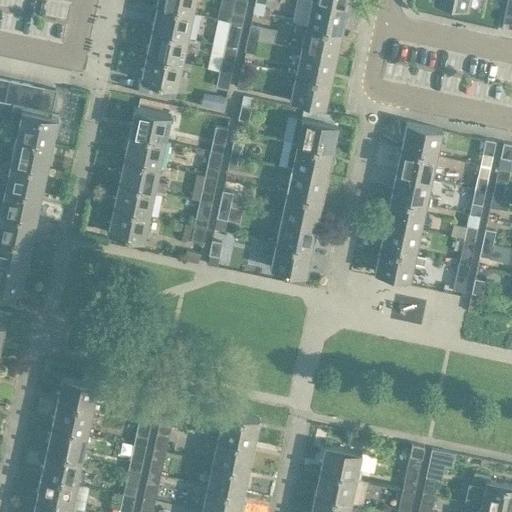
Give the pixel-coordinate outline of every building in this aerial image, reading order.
[(156,0),(156,5),(190,12),(192,0),(156,0)] [(219,0),(216,18),(229,21),(240,24),(242,15),(230,13),(232,0),(219,0)] [(232,0),(230,13),(242,15),(245,0),(232,0)] [(310,0),(305,25),(339,32),(344,7),(311,0),(310,0)] [(492,0),(490,12),(503,15),(506,0),(492,0)] [(511,0),(507,0),(503,23),(511,25),(511,0)] [(190,12),(156,5),(150,30),(185,37),(190,12)] [(225,37),(237,39),(240,24),(229,21),(225,37)] [(339,32),(305,25),(295,23),(293,32),(303,34),(299,50),(333,57),(339,32)] [(245,38),(256,41),(259,26),(249,24),(245,38)] [(185,37),(150,30),(145,54),(180,62),(185,37)] [(256,41),(245,38),(242,51),(253,53),(256,41)] [(219,61),(232,64),(235,48),(223,46),(219,61)] [(333,57),(299,50),(294,74),(328,81),(333,57)] [(180,62),(145,54),(140,78),(138,78),(138,80),(175,88),(176,87),(174,86),(180,62)] [(214,86),(226,89),(230,73),(218,70),(214,86)] [(248,76),(238,73),(235,87),(245,90),(248,76)] [(328,81),(294,74),(289,98),(288,98),(288,99),(324,107),(324,106),(323,105),(328,81)] [(0,100),(3,101),(8,80),(0,77),(0,100)] [(15,104),(19,82),(8,80),(3,101),(11,103),(15,104)] [(26,107),(31,84),(19,82),(15,104),(26,107)] [(38,109),(42,87),(31,84),(26,107),(38,109)] [(49,112),(54,89),(42,87),(38,109),(49,112)] [(14,135),(51,143),(57,117),(49,116),(49,112),(38,109),(26,107),(15,104),(11,103),(10,110),(18,117),(14,135)] [(246,121),(249,108),(249,107),(239,105),(236,119),(246,121)] [(128,133),(163,141),(168,116),(170,116),(170,114),(132,106),(132,108),(133,108),(128,133)] [(295,143),(330,151),(335,127),(336,127),(337,125),(299,117),(299,119),(300,120),(295,143)] [(441,130),(441,128),(404,121),(403,122),(405,123),(400,147),(434,154),(439,130),(441,130)] [(210,142),(223,145),(226,129),(213,126),(210,142)] [(163,141),(128,133),(122,158),(157,165),(163,141)] [(51,143),(14,135),(8,160),(46,168),(51,143)] [(481,153),(491,155),(494,140),(484,138),(481,153)] [(242,143),(231,141),(228,155),(239,157),(242,143)] [(509,159),(511,144),(502,142),(499,157),(509,159)] [(290,168),(325,175),(330,151),(295,143),(290,168)] [(429,178),(434,154),(400,147),(395,171),(429,178)] [(203,175),(215,178),(221,154),(208,151),(203,175)] [(239,157),(228,155),(225,168),(236,171),(239,157)] [(117,182),(152,190),(160,192),(162,184),(154,183),(157,165),(122,158),(117,182)] [(3,185),(40,193),(46,168),(8,160),(3,185)] [(325,175),(290,168),(285,193),(319,200),(325,175)] [(507,171),(497,168),(492,192),(502,194),(507,171)] [(425,196),(429,178),(395,171),(390,196),(424,204),(435,206),(437,198),(425,196)] [(203,175),(199,191),(212,194),(215,178),(203,175)] [(473,188),(484,190),(487,177),(476,175),(473,188)] [(147,214),(152,190),(117,182),(112,207),(147,214)] [(0,198),(0,209),(35,217),(40,193),(3,185),(0,198)] [(481,204),(484,190),(473,188),(470,202),(481,204)] [(218,204),(228,206),(231,193),(221,191),(218,204)] [(492,192),(489,206),(499,208),(502,194),(492,192)] [(319,200),(285,193),(280,217),(314,225),(319,200)] [(418,228),(424,204),(390,196),(384,221),(418,228)] [(194,215),(207,218),(210,202),(198,199),(194,215)] [(218,204),(215,217),(225,220),(228,206),(218,204)] [(141,238),(147,214),(112,207),(107,231),(106,230),(105,232),(143,240),(143,239),(141,238)] [(0,235),(30,242),(35,217),(0,209),(0,235)] [(274,242),(309,250),(314,225),(280,217),(274,242)] [(413,253),(418,228),(384,221),(379,245),(413,253)] [(463,238),(465,226),(452,223),(449,235),(463,238)] [(189,240),(201,243),(205,227),(192,224),(189,240)] [(473,240),(476,227),(465,225),(463,238),(473,240)] [(494,231),(484,228),(481,242),(491,244),(494,231)] [(30,242),(0,235),(0,261),(25,266),(30,242)] [(473,240),(463,238),(460,251),(470,253),(473,240)] [(220,243),(210,240),(207,254),(217,256),(220,243)] [(309,250),(274,242),(269,266),(268,266),(267,267),(304,275),(304,274),(304,273),(309,250)] [(481,242),(478,255),(488,257),(491,244),(481,242)] [(423,255),(413,253),(379,245),(374,270),(373,269),(372,271),(409,279),(410,277),(408,277),(411,261),(422,263),(423,255)] [(197,262),(199,253),(185,250),(183,259),(197,262)] [(25,266),(0,261),(0,288),(19,292),(25,266)] [(455,274),(452,288),(462,290),(465,276),(455,274)] [(483,280),(473,278),(470,292),(480,294),(483,280)] [(54,401),(91,409),(104,411),(106,401),(94,399),(97,384),(59,376),(54,401)] [(139,410),(151,412),(154,397),(143,394),(139,410)] [(91,409),(54,401),(49,425),(86,434),(91,409)] [(172,409),(160,407),(157,423),(169,425),(172,409)] [(215,436),(252,443),(258,418),(221,410),(215,436)] [(134,434),(146,437),(149,421),(137,418),(134,434)] [(81,459),(86,434),(49,425),(43,450),(81,459)] [(167,435),(155,432),(152,448),(164,450),(167,435)] [(210,460),(247,468),(252,443),(215,436),(210,460)] [(129,459),(140,462),(144,446),(132,443),(129,459)] [(408,454),(420,456),(423,445),(411,443),(408,454)] [(323,444),(318,468),(354,477),(360,451),(323,444)] [(43,450),(38,475),(75,483),(81,459),(43,450)] [(162,460),(150,457),(147,472),(158,475),(162,460)] [(205,485),(242,493),(247,468),(210,460),(205,485)] [(403,478),(415,481),(419,465),(406,462),(403,478)] [(123,484),(135,486),(138,470),(127,468),(123,484)] [(318,468),(313,493),(349,501),(354,477),(318,468)] [(482,486),(478,504),(511,511),(511,484),(485,479),(486,475),(471,472),(468,483),(482,486)] [(38,475),(33,500),(70,508),(75,483),(38,475)] [(433,495),(436,479),(437,478),(425,476),(421,492),(433,495)] [(157,484),(145,482),(142,497),(153,500),(157,484)] [(237,511),(242,493),(205,485),(200,509),(211,511),(237,511)] [(398,503),(410,505),(413,490),(401,487),(398,503)] [(118,508),(130,510),(133,495),(121,492),(118,508)] [(313,493),(308,511),(346,511),(349,501),(313,493)] [(69,511),(70,508),(33,500),(30,511),(69,511)] [(429,511),(431,503),(419,500),(416,511),(429,511)]
